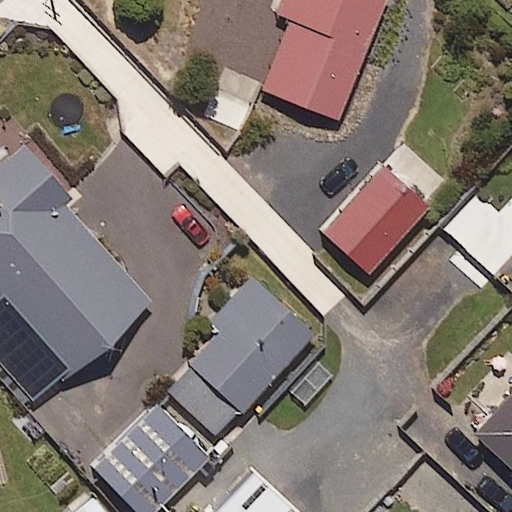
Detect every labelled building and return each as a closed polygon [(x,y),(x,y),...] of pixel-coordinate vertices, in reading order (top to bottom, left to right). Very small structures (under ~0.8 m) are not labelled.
[(384,0),(282,0),(277,14),(289,19),(261,90),(337,120),(384,0)] [(248,76),(224,67),(205,117),(240,131),(249,106),(238,102),(248,76)] [(0,370),(34,409),(150,305),(63,207),(69,201),(23,148),(0,168),(0,370)] [(428,213),(383,168),(321,230),(366,275),(428,213)] [(311,337),(251,282),(211,325),(221,333),(167,391),(218,438),(311,337)] [(155,511),(209,459),(155,405),(91,469),(134,511),(155,511)] [(364,511),(366,511),(344,487),(316,511),(364,511)] [(107,511),(95,497),(75,511),(107,511)]
